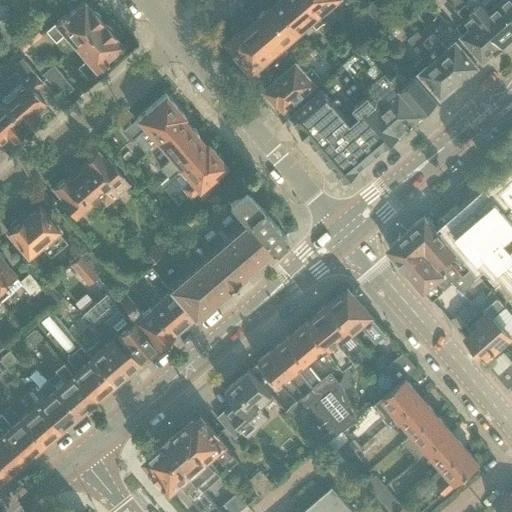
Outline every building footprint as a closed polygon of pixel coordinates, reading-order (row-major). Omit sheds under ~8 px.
[(63,34),(74,47),(103,22),(101,20),(100,16),(97,12),(93,11),(83,0),(82,0),(67,14),(66,12),(54,22),(46,30),(56,41),(63,34)] [(280,0),(281,0),(274,6),(299,34),(313,22),(323,34),(332,26),(310,0),(280,0)] [(310,0),(332,26),(341,18),(331,7),(339,0),(310,0)] [(378,0),(367,9),(381,24),(383,27),(394,18),(378,0)] [(463,0),(465,2),(502,45),(511,35),(511,0),(493,0),(487,6),(481,0),(463,0)] [(466,18),(456,27),(461,33),(471,45),(484,60),(502,45),(465,2),(458,9),(466,18)] [(260,18),(251,26),(271,50),(285,65),(294,58),(284,47),(295,38),(299,34),(274,6),(270,9),(268,11),(265,11),(261,14),(260,18)] [(365,7),(354,17),(369,34),(372,37),(383,27),(381,24),(367,9),(367,8),(365,7)] [(10,21),(3,22),(6,38),(13,36),(10,21)] [(103,22),(74,47),(86,60),(78,67),(87,77),(108,60),(106,58),(122,44),(113,33),(112,30),(108,26),(105,25),(103,22)] [(265,60),(275,73),(285,65),(251,26),(242,33),(238,34),(234,37),(234,41),(231,43),(233,45),(233,49),(237,53),(240,54),(245,59),(244,63),(248,67),(252,67),(254,69),(265,60)] [(33,27),(15,42),(22,51),(40,36),(33,27)] [(424,39),(417,31),(407,39),(423,57),(415,64),(442,96),(460,80),(424,38),(424,39)] [(433,31),(424,38),(460,80),(478,65),(456,38),(446,46),(433,31)] [(344,61),(343,62),(380,105),(375,109),(397,134),(399,132),(402,130),(420,114),(422,113),(380,65),(378,62),(363,45),(344,61)] [(339,55),(330,62),(335,68),(343,62),(344,61),(339,55)] [(385,56),(378,62),(380,65),(422,113),(439,98),(426,84),(417,73),(408,81),(394,64),(393,65),(387,58),(385,56)] [(13,71),(0,82),(0,98),(2,101),(26,129),(40,117),(36,112),(46,104),(34,90),(44,82),(31,67),(23,57),(11,68),(13,71)] [(271,84),(269,87),(271,89),(270,93),(271,94),(274,97),(278,97),(292,113),(322,88),(318,83),(322,80),(312,67),(308,70),(297,58),(295,59),(294,58),(285,65),(275,73),(279,78),(271,84)] [(342,175),(345,178),(347,177),(397,134),(375,109),(380,105),(343,62),(335,68),(334,69),(339,74),(339,75),(323,88),(322,87),(292,113),(291,114),(342,175)] [(52,65),(41,74),(52,86),(62,76),(52,65)] [(129,125),(123,130),(131,140),(146,127),(158,141),(185,118),(187,117),(167,93),(129,125)] [(26,129),(2,101),(0,102),(0,142),(8,136),(12,141),(26,129)] [(127,110),(118,117),(124,124),(132,116),(127,110)] [(185,118),(158,141),(160,144),(167,152),(172,157),(159,168),(168,178),(180,167),(179,166),(206,143),(199,134),(198,130),(196,128),(193,127),(185,118)] [(180,167),(168,178),(179,191),(183,187),(192,197),(214,179),(229,166),(208,141),(206,143),(179,166),(180,167)] [(86,165),(78,171),(100,197),(99,198),(103,203),(107,204),(111,201),(120,193),(114,185),(124,176),(120,172),(107,157),(106,158),(99,149),(84,162),(86,165)] [(247,168),(239,170),(241,182),(249,180),(247,168)] [(100,197),(78,171),(71,178),(69,175),(54,188),(61,196),(60,197),(77,217),(86,209),(92,217),(101,209),(95,202),(100,197)] [(491,191),(449,228),(478,262),(485,255),(498,271),(503,266),(511,276),(511,172),(496,186),(499,189),(499,188),(511,202),(511,203),(506,209),(491,191)] [(185,270),(168,285),(173,291),(194,314),(271,248),(285,236),(271,220),(243,187),(229,199),(169,251),(185,270)] [(12,227),(9,230),(22,245),(30,255),(41,246),(50,257),(54,253),(67,242),(58,231),(61,229),(53,220),(40,205),(25,217),(25,216),(21,220),(19,218),(16,220),(13,222),(11,225),(12,227)] [(427,214),(409,229),(441,266),(454,282),(462,290),(470,283),(473,287),(482,279),(479,276),(478,274),(472,267),(432,220),(427,214)] [(441,266),(409,229),(390,245),(390,250),(433,300),(454,282),(441,266)] [(156,242),(145,251),(154,263),(165,253),(156,242)] [(86,250),(80,256),(95,274),(104,266),(86,250)] [(0,299),(1,301),(18,287),(21,285),(29,294),(30,293),(33,296),(40,290),(37,287),(39,286),(28,273),(20,280),(18,278),(0,256),(0,299)] [(80,256),(69,265),(87,285),(98,276),(95,274),(80,256)] [(152,266),(142,274),(157,291),(148,299),(152,304),(150,306),(172,332),(192,315),(193,315),(194,314),(173,291),(168,285),(152,266)] [(48,282),(40,288),(54,304),(62,297),(48,282)] [(362,325),(375,342),(387,332),(349,287),(330,303),(353,332),(362,325)] [(124,293),(116,301),(133,320),(136,318),(158,344),(172,332),(150,306),(141,313),(124,293)] [(106,294),(81,314),(94,324),(103,317),(140,360),(158,344),(136,318),(133,320),(131,323),(106,294)] [(474,331),(467,337),(475,346),(473,347),(482,357),(483,355),(486,359),(511,337),(496,318),(508,308),(500,298),(487,309),(490,312),(471,328),(474,331)] [(330,303),(310,320),(328,346),(343,365),(354,357),(347,350),(356,343),(349,335),(353,332),(330,303)] [(469,303),(451,320),(459,329),(478,312),(469,303)] [(48,309),(35,320),(76,368),(72,371),(96,398),(113,383),(86,351),(48,309)] [(99,340),(86,351),(113,383),(140,360),(103,317),(94,324),(93,325),(106,340),(102,344),(99,340)] [(295,333),(278,347),(311,386),(320,379),(307,363),(328,346),(310,320),(295,333)] [(35,329),(25,337),(33,346),(43,338),(35,329)] [(271,353),(259,363),(296,398),(305,406),(318,395),(311,386),(278,347),(271,353)] [(8,350),(0,357),(0,358),(8,367),(16,359),(8,350)] [(403,352),(384,369),(398,385),(406,378),(417,368),(403,352)] [(57,371),(48,379),(77,413),(96,398),(72,371),(63,360),(54,368),(57,371)] [(511,361),(497,375),(507,387),(511,383),(511,361)] [(235,404),(225,412),(229,417),(238,427),(247,439),(270,419),(260,408),(272,397),(250,371),(226,392),(235,404)] [(318,395),(305,406),(327,425),(334,434),(356,417),(341,383),(330,371),(320,379),(311,386),(318,395)] [(388,424),(396,416),(421,395),(406,378),(398,385),(373,407),(388,424)] [(36,382),(27,390),(60,428),(65,424),(77,413),(48,379),(39,386),(36,382)] [(28,409),(19,416),(42,443),(60,428),(27,390),(18,398),(28,409)] [(396,416),(411,433),(435,412),(421,395),(396,416)] [(335,435),(334,434),(327,425),(305,406),(296,398),(285,410),(321,446),(335,435)] [(0,412),(0,429),(25,458),(42,443),(19,416),(10,424),(0,412)] [(417,457),(425,450),(450,429),(435,412),(411,433),(402,440),(417,457)] [(199,414),(181,429),(214,467),(215,465),(211,460),(219,453),(230,466),(239,459),(199,414)] [(229,417),(223,423),(231,433),(238,427),(229,417)] [(0,465),(7,473),(25,458),(0,429),(0,465)] [(181,429),(164,444),(204,490),(221,475),(214,467),(181,429)] [(425,450),(440,467),(464,446),(450,429),(425,450)] [(327,442),(324,444),(333,452),(334,451),(338,447),(348,458),(356,451),(360,447),(355,441),(350,445),(349,446),(339,434),(329,441),(327,442)] [(164,444),(145,460),(170,490),(180,481),(194,497),(191,500),(201,511),(222,511),(218,507),(204,490),(164,444)] [(464,446),(440,467),(448,477),(438,485),(444,493),(479,463),(464,446)] [(356,451),(348,458),(358,469),(366,462),(356,451)] [(270,465),(263,472),(272,483),(274,481),(280,476),(270,465)] [(261,470),(249,479),(260,491),(261,493),(273,484),(272,483),(263,472),(262,471),(261,470)] [(365,485),(374,495),(384,486),(375,476),(365,485)] [(355,511),(333,486),(302,511),(355,511)] [(384,486),(374,495),(385,507),(395,498),(384,486)] [(503,511),(511,511),(511,493),(506,493),(503,511)] [(237,496),(228,504),(235,511),(238,511),(245,506),(237,496)]
